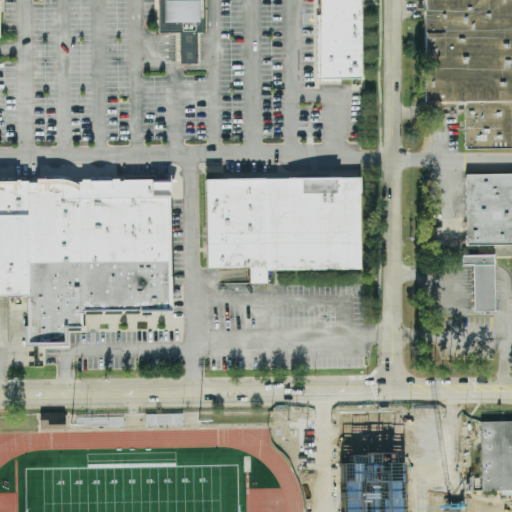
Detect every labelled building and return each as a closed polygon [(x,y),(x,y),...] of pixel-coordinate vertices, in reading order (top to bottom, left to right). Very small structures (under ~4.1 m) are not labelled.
[(158,0),(203,0),(203,32),(159,33),(158,0)] [(320,0),(358,0),(358,79),(320,79),(320,0)] [(425,0),(511,0),(511,147),(464,147),(464,102),(425,102),(425,0)] [(0,174),(175,174),(176,302),(83,303),(83,334),(0,334),(0,174)] [(465,175),(511,174),(511,245),(466,246),(465,175)] [(204,179),(360,177),(361,270),(266,271),(266,284),(250,284),(250,268),(205,269),(204,179)] [(459,255),(493,255),(493,273),(494,311),(473,312),(472,273),(472,265),(460,265),(459,255)] [(40,429),(64,428),(64,412),(40,413),(40,429)] [(511,511),(511,420),(443,433),(494,511),(511,511)] [(496,511),(496,500),(481,500),(481,511),(496,511)]
